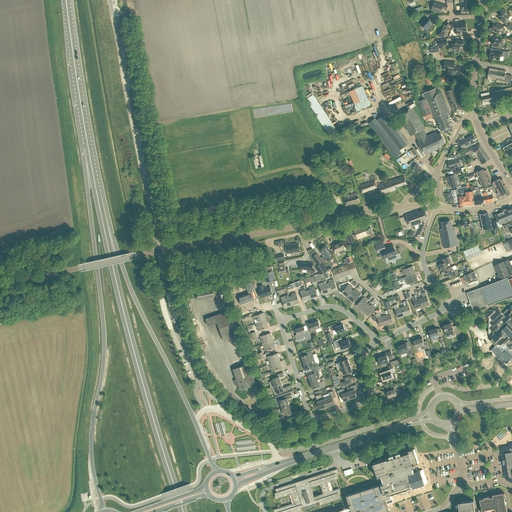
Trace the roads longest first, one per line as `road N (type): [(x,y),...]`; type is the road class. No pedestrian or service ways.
road 1 (trunk): [(88,147),(104,339),(91,459),(103,510)]
road 2 (trunk): [(183,511),(97,195)]
road 3 (trunk): [(217,471),(128,284),(97,195)]
road 4 (unclassified): [(111,0),(158,251)]
road 5 (unclassified): [(158,251),(331,220)]
road 6 (unclassified): [(0,284),(158,251)]
road 7 (trunk): [(88,147),(65,0)]
road 8 (primary): [(279,465),(395,427)]
road 9 (residential): [(314,417),(367,398),(364,355),(376,341)]
